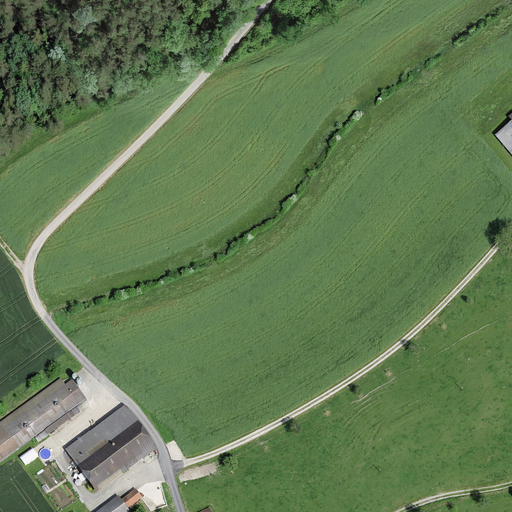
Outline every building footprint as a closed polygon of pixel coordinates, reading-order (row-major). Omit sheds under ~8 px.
[(511,115),(509,118),(511,122),(511,125),(496,139),(511,157),(511,115)] [(0,463),(87,401),(73,382),(66,386),(61,379),(0,423),(0,463)] [(126,407),(67,451),(97,492),(156,448),(126,407)] [(21,456),(25,463),(38,455),(34,448),(21,456)] [(122,502),(118,497),(99,511),(129,511),(128,510),(141,500),(135,492),(122,502)]
